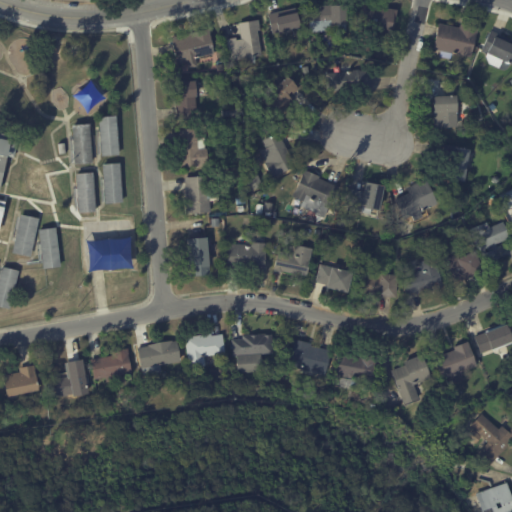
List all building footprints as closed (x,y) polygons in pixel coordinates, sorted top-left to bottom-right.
[(333,30),(310,32),(309,6),(346,3),(347,23),(333,23),(333,30)] [(361,4),(396,9),(392,35),(355,29),(359,3),(361,4)] [(299,25),(272,32),(267,14),(294,6),(299,25)] [(240,34),(238,22),(258,19),(260,29),(257,30),(261,55),(255,56),(256,62),(246,64),(245,58),(230,61),(226,39),(236,37),(236,40),(241,39),(240,34)] [(461,23),(478,27),(471,56),(453,52),(451,59),(440,56),(441,51),(433,49),(439,23),(459,27),(461,23)] [(175,53),(171,37),(208,28),(214,53),(195,57),(197,66),(188,68),(187,61),(177,63),(175,53)] [(493,31),(511,39),(511,63),(508,62),(506,61),(503,59),(499,68),(484,61),(487,54),(481,51),(491,30),(493,31)] [(370,77),(371,87),(328,92),(326,73),(341,72),(340,64),(352,62),(353,70),(369,69),(370,77)] [(298,89),(290,97),(293,99),(278,115),(261,99),(267,92),(266,91),(275,82),(277,84),(286,75),(299,88),(298,89)] [(194,81),(196,119),(177,121),(174,81),(193,79),(194,81)] [(466,84),(470,88),(465,92),(462,88),(466,84)] [(456,97),(458,126),(435,127),(433,96),(450,95),(449,94),(451,94),(451,95),(456,94),(456,97)] [(116,116),(98,116),(100,156),(117,155),(116,116)] [(76,164),(75,164),(71,125),(88,123),(92,162),(76,164)] [(181,166),(180,129),(197,129),(198,137),(204,137),(204,148),(206,148),(207,165),(181,166)] [(279,134),(295,165),(271,178),(264,163),(266,162),(260,151),(267,147),(263,140),(278,132),(279,134)] [(0,138),(16,142),(13,157),(6,155),(0,178),(0,200),(3,201),(0,214),(0,138)] [(65,143),(66,153),(59,154),(58,144),(65,143)] [(469,152),(464,180),(439,176),(445,144),(462,147),(462,146),(464,146),(464,148),(469,149),(469,152)] [(103,203),(121,202),(120,163),(102,163),(103,203)] [(306,170),(319,175),(318,178),(337,186),(324,218),(315,214),(316,213),(301,206),(303,201),(293,196),(304,169),(306,170)] [(79,212),(78,213),(75,173),(92,172),(95,211),(79,212)] [(186,189),(185,177),(209,176),(210,188),(217,187),(217,197),(209,198),(210,212),(185,213),(184,198),(187,198),(186,189)] [(426,209),(420,212),(423,217),(415,221),(412,215),(404,219),(394,200),(409,192),(407,188),(425,179),(437,203),(426,209)] [(383,185),(378,210),(370,209),(369,214),(360,212),(361,207),(345,204),(349,188),(363,191),(365,181),(383,185)] [(511,192),(511,200),(508,202),(505,196),(503,197),(500,191),(507,187),(511,193),(511,192)] [(257,204),(263,205),(262,215),(255,213),(257,204)] [(38,218),(29,257),(11,252),(19,214),(38,218)] [(347,216),(345,225),(344,225),(343,228),(337,227),(340,214),(347,216)] [(211,218),(219,218),(219,227),(211,227),(211,218)] [(509,238),(485,248),(486,252),(493,249),(499,263),(487,268),(479,250),(478,250),(472,235),(483,230),(485,229),(504,221),(510,238),(509,238)] [(42,263),(41,260),(40,260),(38,245),(39,245),(37,229),(54,227),(59,266),(42,269),(42,263)] [(205,237),(208,259),(209,259),(210,274),(190,276),(186,239),(205,237)] [(266,243),(266,250),(265,249),(264,273),(227,271),(229,244),(246,244),(246,246),(251,246),(251,242),(266,243)] [(298,274),(283,271),(283,272),(274,271),(277,252),(293,255),(295,245),(311,248),(306,276),(298,274)] [(480,272),(464,279),(464,277),(452,282),(442,261),(458,254),(459,258),(474,251),(483,271),(480,272)] [(419,293),(418,294),(417,291),(405,294),(401,275),(422,270),(420,261),(435,258),(441,285),(429,288),(429,291),(419,293)] [(328,284),(318,283),(321,265),(351,271),(349,284),(347,283),(345,292),(332,289),(333,285),(328,284)] [(0,270),(1,267),(18,271),(8,309),(0,307),(0,270)] [(392,298),(379,297),(379,294),(364,294),(365,271),(380,272),(380,274),(396,274),(396,292),(398,292),(397,298),(392,298)] [(511,341),(504,345),(482,354),(475,337),(506,324),(508,328),(511,336),(511,341)] [(220,335),(222,334),(225,354),(217,356),(218,364),(190,368),(185,337),(211,334),(211,336),(220,335)] [(247,355),(232,356),(231,340),(242,339),(242,335),(250,335),(265,334),(265,335),(271,335),(272,353),(247,355)] [(310,343),(312,343),(311,345),(331,350),(324,375),(289,366),(294,345),(293,345),(294,339),(310,343)] [(137,348),(147,346),(147,345),(172,341),(176,341),(179,361),(160,364),(161,372),(141,375),(137,348)] [(434,358),(455,350),(453,347),(467,341),(477,366),(461,372),(464,380),(454,384),(451,377),(443,380),(434,358)] [(93,379),(89,359),(112,355),(112,351),(126,349),(130,373),(120,374),(121,380),(105,383),(105,377),(93,379)] [(366,355),(376,356),(372,383),(352,379),(351,385),(335,382),(340,350),(366,355)] [(421,381),(413,385),(419,399),(404,404),(391,371),(396,369),(394,365),(421,355),(430,378),(421,381)] [(55,379),(67,377),(65,362),(81,360),(84,384),(84,387),(86,387),(87,393),(72,395),(71,394),(56,397),(54,379),(55,379)] [(2,376),(20,372),(19,368),(33,365),(38,391),(5,396),(2,376)] [(8,400),(11,408),(6,410),(3,402),(8,400)] [(511,439),(511,441),(489,466),(477,455),(488,442),(470,426),(481,414),(498,429),(502,426),(508,432),(511,428),(511,439)] [(474,430),(480,436),(475,443),(468,437),(474,430)] [(511,498),(511,500),(511,511),(481,511),(474,492),(505,481),(511,498)]
